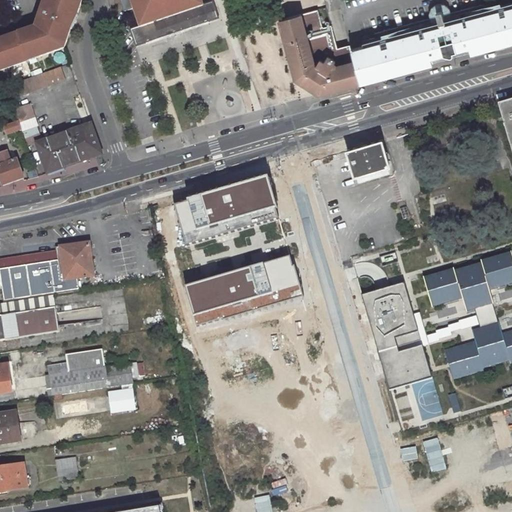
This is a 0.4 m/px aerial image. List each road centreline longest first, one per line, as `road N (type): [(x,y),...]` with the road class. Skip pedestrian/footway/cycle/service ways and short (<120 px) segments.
road 1 (unclassified): [(393,511),(286,144)]
road 2 (secondary): [(511,79),(286,144)]
road 3 (residential): [(134,186),(97,88),(103,0)]
road 4 (secondary): [(286,144),(134,186)]
road 5 (secondary): [(134,186),(0,215)]
